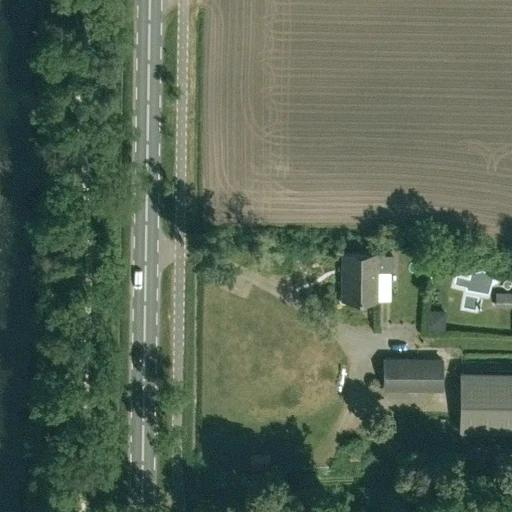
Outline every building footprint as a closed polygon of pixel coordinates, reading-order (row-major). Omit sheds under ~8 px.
[(342,252),(341,298),(375,299),(376,271),(391,271),(391,255),(376,254),(376,253),(342,252)] [(482,292),(483,308),(498,307),(497,291),(482,292)] [(383,359),(383,387),(440,387),(440,359),(383,359)] [(511,431),(511,371),(460,371),(459,431),(511,431)] [(269,453),(251,454),(251,470),(269,469),(269,453)]
